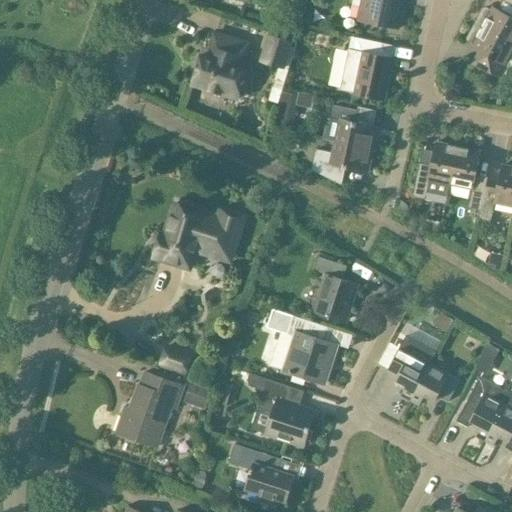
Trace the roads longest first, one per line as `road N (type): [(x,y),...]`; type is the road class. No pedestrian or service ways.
road 1 (residential): [(24,511),(34,400),(152,0)]
road 2 (unknown): [(63,299),(114,321),(130,318),(166,289),(185,256)]
